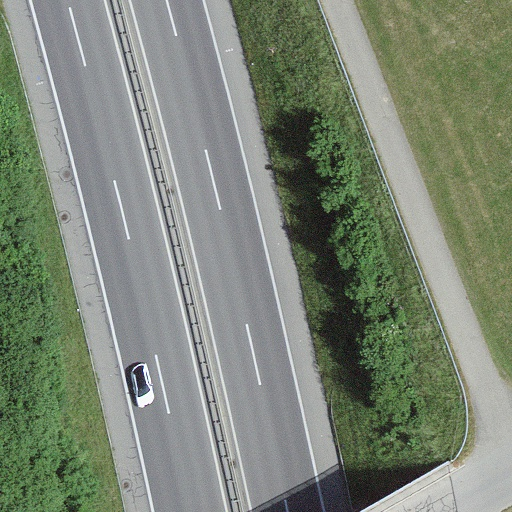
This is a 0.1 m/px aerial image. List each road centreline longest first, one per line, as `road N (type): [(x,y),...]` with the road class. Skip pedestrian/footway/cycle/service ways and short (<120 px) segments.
road 1 (motorway): [(65,0),(186,511)]
road 2 (motorway): [(284,511),(164,0)]
road 3 (unclassified): [(511,462),(335,0)]
